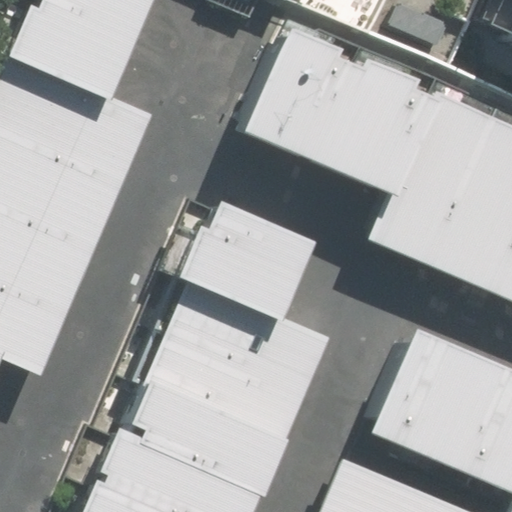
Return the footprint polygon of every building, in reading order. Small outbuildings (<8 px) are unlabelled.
[(36,0),(17,0),(0,39),(0,66),(81,101),(110,32),(36,0)] [(36,0),(110,32),(123,0),(36,0)] [(511,0),(469,0),(457,29),(511,53),(511,0)] [(227,138),(299,167),(332,87),(260,57),(227,138)] [(0,66),(0,140),(89,178),(115,115),(81,101),(0,66)] [(299,167),(371,197),(404,116),(332,87),(299,167)] [(466,141),(404,116),(371,197),(353,239),(415,264),(466,141)] [(0,215),(62,241),(89,178),(0,140),(0,215)] [(511,203),(511,160),(466,141),(415,264),(477,289),(511,203)] [(511,203),(477,289),(511,304),(511,203)] [(161,285),(251,323),(284,245),(195,207),(161,285)] [(0,292),(34,306),(62,241),(0,215),(0,292)] [(299,342),(251,323),(161,285),(138,339),(277,396),(299,342)] [(0,371),(6,374),(34,306),(0,292),(0,371)] [(277,396),(138,339),(116,391),(255,448),(277,396)] [(423,464),(460,377),(388,347),(352,433),(423,464)] [(495,494),(511,453),(511,399),(460,377),(423,464),(495,494)] [(234,501),(255,448),(116,391),(95,443),(234,501)] [(116,511),(229,511),(234,501),(95,443),(73,494),(116,511)] [(511,511),(511,453),(495,494),(487,511),(511,511)] [(304,511),(420,511),(322,470),(304,511)] [(116,511),(73,494),(65,511),(116,511)]
